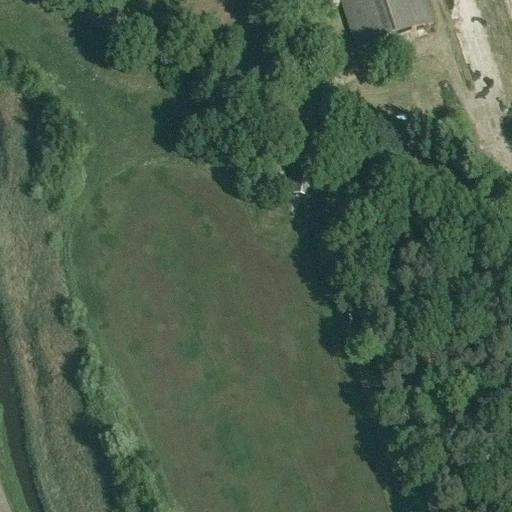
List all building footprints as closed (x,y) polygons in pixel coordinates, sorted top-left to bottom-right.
[(340,0),(357,48),(433,23),(425,0),(340,0)] [(477,49),(492,44),(482,18),(468,23),(477,49)] [(215,55),(222,43),(211,37),(204,49),(215,55)] [(243,64),(248,54),(241,50),(236,61),(243,64)] [(282,179),(286,158),(274,156),(269,176),(282,179)] [(310,198),(316,161),(291,157),(285,195),(310,198)]
